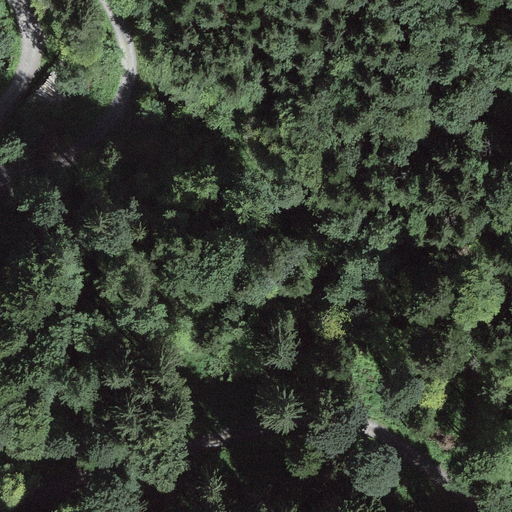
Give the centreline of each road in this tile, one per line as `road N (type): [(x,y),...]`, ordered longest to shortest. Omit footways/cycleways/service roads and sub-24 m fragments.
road 1 (track): [(488,511),(376,424),(304,418),(0,508)]
road 2 (track): [(111,0),(153,97),(101,145),(46,157),(4,142),(18,75),(12,0)]
